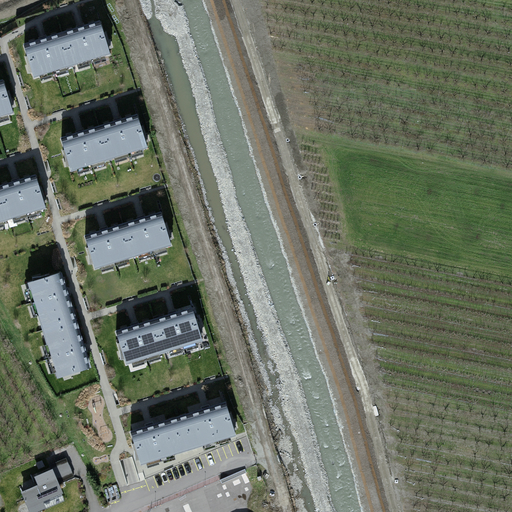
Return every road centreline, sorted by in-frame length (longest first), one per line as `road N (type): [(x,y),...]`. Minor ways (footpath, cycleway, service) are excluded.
road 1 (residential): [(372,511),(217,0)]
road 2 (track): [(263,453),(132,0)]
road 3 (residential): [(250,458),(124,511)]
